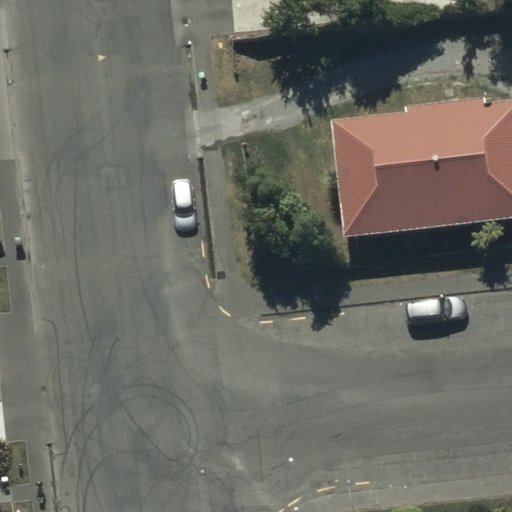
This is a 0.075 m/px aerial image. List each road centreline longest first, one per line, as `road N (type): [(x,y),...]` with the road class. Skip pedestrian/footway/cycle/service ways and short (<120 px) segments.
road 1 (residential): [(142,430),(94,0)]
road 2 (residential): [(142,430),(511,388)]
